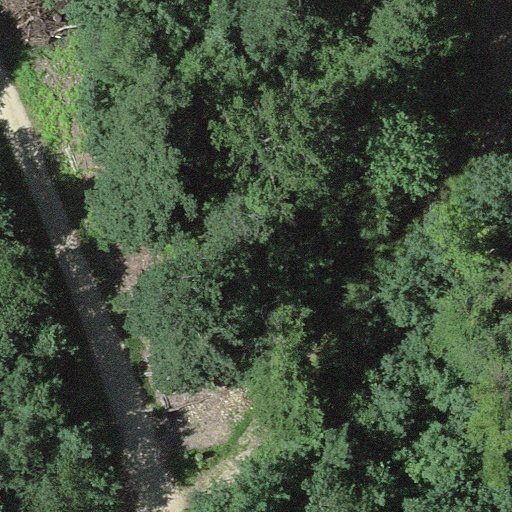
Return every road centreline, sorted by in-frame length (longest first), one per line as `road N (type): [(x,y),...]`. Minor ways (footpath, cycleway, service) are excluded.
road 1 (track): [(418,0),(207,511)]
road 2 (track): [(0,70),(207,511)]
